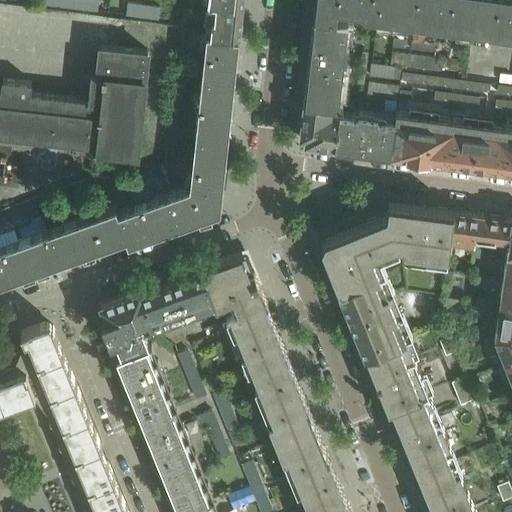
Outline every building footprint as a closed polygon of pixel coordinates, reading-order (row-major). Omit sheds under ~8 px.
[(95,0),(79,0),(79,7),(94,9),(95,0)] [(239,35),(243,0),(208,0),(206,17),(208,18),(206,31),(207,31),(207,32),(239,35)] [(315,0),(313,16),(337,18),(338,9),(344,10),(344,0),(315,0)] [(377,0),(344,0),(344,10),(363,12),(366,16),(375,18),(377,0)] [(470,30),(473,0),(377,0),(375,18),(415,23),(413,37),(424,38),(426,24),(470,30)] [(511,35),(511,0),(473,0),(470,30),(511,35)] [(126,13),(142,15),(144,3),(128,1),(126,13)] [(160,5),(144,3),(142,15),(158,17),(160,5)] [(183,8),(181,20),(190,21),(191,9),(183,8)] [(313,16),(307,71),(341,75),(343,58),(346,58),(348,39),(346,39),(348,19),(337,18),(313,16)] [(228,134),(236,65),(237,54),(239,35),(207,32),(205,50),(196,131),(228,134)] [(393,46),(407,48),(408,39),(394,37),(393,46)] [(437,43),(411,39),(410,48),(436,51),(437,43)] [(138,152),(148,50),(101,45),(99,64),(98,69),(98,72),(94,71),(91,98),(89,97),(84,97),(31,91),(32,81),(3,78),(2,88),(0,87),(0,131),(95,142),(99,142),(98,149),(108,149),(138,152)] [(365,83),(369,51),(362,50),(358,83),(365,83)] [(442,56),(392,50),(391,64),(440,70),(442,56)] [(402,66),(371,62),(370,75),(400,79),(402,66)] [(390,152),(395,117),(385,116),(385,112),(350,108),(349,112),(339,110),(341,94),(338,94),(341,75),(307,71),(300,135),(305,141),(390,152)] [(403,71),(402,79),(413,80),(414,72),(403,71)] [(414,72),(413,80),(424,82),(425,74),(414,72)] [(425,74),(424,82),(435,83),(436,75),(425,74)] [(436,75),(435,83),(446,85),(447,76),(436,75)] [(447,76),(446,85),(457,86),(458,78),(447,76)] [(458,78),(457,86),(468,88),(469,79),(458,78)] [(469,79),(468,88),(479,89),(480,81),(469,79)] [(400,83),(369,80),(367,93),(398,97),(400,83)] [(480,81),(479,89),(490,91),(491,82),(480,81)] [(498,83),(497,92),(508,93),(509,85),(498,83)] [(400,88),(399,97),(411,98),(412,90),(400,88)] [(435,90),(434,98),(445,99),(447,91),(435,90)] [(447,91),(445,99),(456,101),(458,92),(447,91)] [(458,92),(456,101),(468,102),(469,94),(458,92)] [(469,94),(468,102),(479,104),(480,95),(469,94)] [(496,97),(495,106),(507,107),(508,99),(496,97)] [(395,111),(395,117),(390,152),(444,159),(450,118),(440,116),(441,111),(431,110),(430,117),(429,116),(428,120),(416,119),(417,115),(415,113),(416,108),(407,107),(406,112),(395,111)] [(460,119),(450,118),(444,159),(499,167),(505,125),(494,123),(495,118),(485,116),(484,123),(482,123),(482,127),(471,126),(471,122),(469,122),(470,115),(461,113),(460,119)] [(171,115),(169,128),(177,128),(179,116),(171,115)] [(511,125),(505,125),(499,167),(511,168),(511,125)] [(177,128),(169,128),(168,140),(176,141),(177,128)] [(228,134),(196,131),(191,179),(223,182),(228,134)] [(223,182),(191,179),(190,184),(141,201),(152,232),(220,208),(223,182)] [(322,244),(332,269),(373,252),(398,242),(405,243),(410,203),(389,200),(387,212),(325,237),(322,244)] [(152,232),(141,201),(118,209),(116,204),(85,215),(96,246),(127,235),(129,240),(152,232)] [(325,225),(334,222),(327,202),(318,205),(325,225)] [(410,203),(405,243),(404,247),(427,250),(433,206),(410,203)] [(455,209),(433,206),(427,250),(449,253),(450,241),(455,209)] [(475,236),(478,212),(455,209),(450,241),(474,244),(475,236)] [(478,212),(475,236),(496,239),(496,243),(508,245),(511,217),(478,212)] [(96,246),(85,215),(25,237),(36,267),(96,246)] [(25,237),(0,245),(0,280),(36,267),(25,237)] [(202,265),(204,269),(206,268),(218,303),(236,296),(242,311),(265,301),(266,302),(268,301),(249,254),(244,256),(239,253),(238,252),(202,265)] [(407,337),(397,312),(373,252),(332,269),(367,353),(407,337)] [(206,268),(204,269),(175,280),(187,314),(218,303),(206,268)] [(175,280),(143,291),(155,323),(156,325),(187,314),(175,280)] [(511,308),(511,281),(504,280),(501,307),(511,308)] [(103,306),(98,308),(111,340),(115,339),(122,355),(150,344),(143,327),(155,323),(143,291),(142,291),(141,287),(105,300),(105,301),(103,306)] [(265,301),(242,311),(234,314),(238,324),(230,327),(233,335),(241,332),(252,359),(244,362),(247,369),(287,353),(266,302),(265,301)] [(511,308),(501,307),(496,339),(511,336),(511,308)] [(0,511),(129,511),(53,324),(46,321),(21,330),(27,343),(25,344),(29,353),(34,351),(40,364),(27,370),(27,368),(15,372),(13,367),(4,370),(6,375),(0,377),(0,511)] [(452,334),(451,334),(440,339),(446,354),(457,349),(452,334)] [(511,364),(511,336),(496,339),(508,366),(511,364)] [(407,337),(367,353),(389,408),(392,406),(429,391),(407,338),(408,337),(407,337)] [(150,344),(122,355),(118,357),(130,388),(164,374),(152,343),(150,344)] [(207,393),(188,348),(178,352),(196,397),(207,393)] [(287,353),(247,369),(250,377),(258,373),(273,410),(265,414),(268,421),(308,405),(287,353)] [(164,374),(130,388),(143,418),(177,405),(164,374)] [(476,397),(467,374),(452,380),(461,403),(476,397)] [(246,439),(225,388),(213,393),(234,444),(246,439)] [(451,447),(429,391),(392,406),(419,473),(452,460),(447,448),(451,447)] [(177,405),(143,418),(155,450),(189,436),(177,405)] [(343,511),(350,509),(329,457),(308,405),(268,421),(271,428),(279,425),(294,462),(286,466),(292,480),(300,477),(314,511),(343,511)] [(231,453),(213,408),(202,412),(221,458),(231,453)] [(189,436),(155,450),(168,480),(202,467),(189,436)] [(265,511),(274,509),(253,457),(242,462),(261,511),(265,511)] [(478,511),(474,502),(461,469),(456,471),(452,460),(419,473),(435,511),(478,511)] [(202,467),(168,480),(180,511),(214,497),(202,467)] [(498,486),(503,498),(511,494),(511,488),(509,481),(498,486)] [(220,511),(214,497),(180,511),(220,511)]
